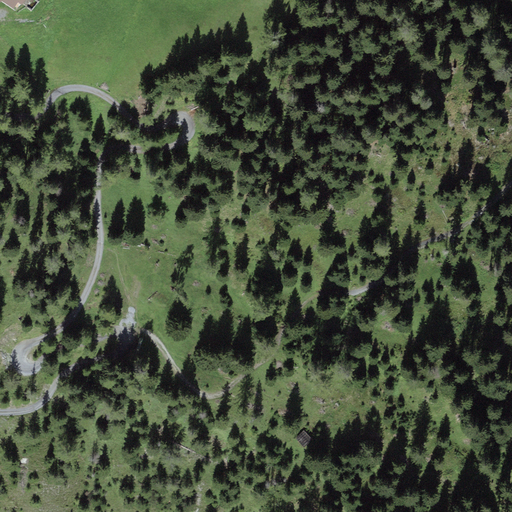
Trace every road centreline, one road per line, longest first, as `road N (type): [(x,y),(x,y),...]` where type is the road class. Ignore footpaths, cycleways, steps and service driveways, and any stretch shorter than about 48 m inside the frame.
road 1 (track): [(126,340),(115,332),(61,350),(29,376),(18,374),(13,358),(51,338),(88,291),(100,263),(106,153),(178,144),(189,120),(178,116),(147,129),(108,97),(77,88),(58,93),(40,115),(0,115)]
road 2 (track): [(511,180),(451,235),(413,248),(363,290),(313,298),(288,322),(274,352),(216,395),(183,380),(145,332),(126,340)]
road 3 (track): [(0,414),(33,411),(82,366),(121,353),(126,340)]
